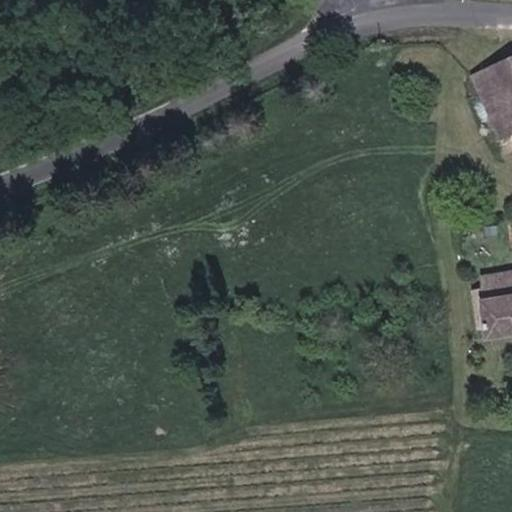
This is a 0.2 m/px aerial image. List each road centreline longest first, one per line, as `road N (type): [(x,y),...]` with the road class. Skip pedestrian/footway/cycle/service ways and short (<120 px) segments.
road 1 (unclassified): [(0,189),(282,73),(363,0)]
road 2 (tertiary): [(511,9),(379,0)]
